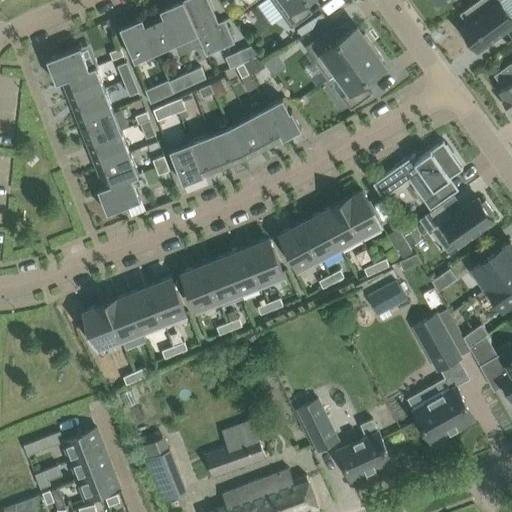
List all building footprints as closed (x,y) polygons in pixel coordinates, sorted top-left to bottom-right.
[(183,0),(178,0),(161,8),(176,42),(197,33),(197,32),(183,0)] [(197,33),(206,54),(234,41),(224,19),(218,21),(208,0),(183,0),(197,32),(197,33)] [(271,0),(291,26),(312,11),(304,0),(303,0),(271,0)] [(470,20),(460,27),(476,49),(511,23),(511,16),(500,0),(476,0),(463,10),(470,20)] [(141,16),(156,50),(176,42),(161,8),(142,17),(142,16),(141,16)] [(120,26),(135,60),(156,50),(141,16),(120,26)] [(336,71),(373,43),(365,32),(363,34),(356,25),(334,41),(326,30),(305,45),(328,77),(336,72),(336,71)] [(381,55),(373,43),(336,71),(336,72),(350,90),(342,96),(351,108),(372,93),(363,81),(386,65),(379,57),(381,55)] [(251,44),(238,50),(243,61),(259,54),(251,44)] [(62,78),(89,68),(89,67),(80,45),(47,58),(56,82),(63,79),(62,78)] [(112,59),(124,54),(121,47),(109,51),(112,59)] [(276,51),(264,60),(269,66),(281,57),(276,51)] [(259,54),(243,61),(243,62),(249,73),(250,74),(266,65),(259,54)] [(132,74),(126,59),(116,63),(122,78),(132,74)] [(511,60),(494,73),(503,87),(500,89),(506,98),(502,100),(509,110),(511,107),(511,60)] [(236,66),(242,76),(249,73),(243,62),(236,66)] [(62,78),(63,79),(71,100),(105,87),(96,64),(89,67),(89,68),(62,78)] [(206,77),(201,66),(189,71),(194,83),(206,77)] [(194,83),(189,71),(177,77),(182,88),(194,83)] [(138,89),(132,74),(122,78),(129,93),(138,89)] [(227,89),(222,77),(210,83),(215,94),(227,89)] [(174,91),(168,78),(145,89),(150,102),(174,91)] [(215,94),(210,83),(199,88),(204,99),(215,94)] [(80,122),(113,109),(105,87),(71,100),(80,122)] [(171,114),(186,108),(181,97),(166,102),(171,114)] [(266,105),(283,137),(301,128),(292,109),(290,110),(283,97),(266,105)] [(166,102),(153,108),(157,119),(171,114),(166,102)] [(248,115),(265,147),(283,137),(266,105),(248,115)] [(80,122),(88,142),(121,129),(113,109),(80,122)] [(138,122),(140,122),(149,118),(146,110),(135,115),(138,122)] [(229,125),(244,158),(265,147),(248,115),(229,125)] [(155,133),(149,118),(140,122),(146,137),(155,133)] [(210,133),(223,166),(244,158),(229,125),(210,133)] [(88,142),(96,164),(130,151),(121,129),(88,142)] [(190,140),(203,174),(223,166),(210,133),(190,140)] [(170,148),(183,182),(203,174),(190,140),(170,148)] [(373,182),(382,197),(421,170),(433,188),(463,167),(443,140),(415,160),(412,156),(416,154),(415,153),(411,155),(409,153),(394,164),(395,166),(373,182)] [(105,186),(132,176),(139,174),(130,151),(96,164),(105,185),(105,186)] [(170,169),(164,154),(152,159),(158,174),(170,169)] [(107,212),(141,198),(132,176),(105,186),(105,185),(98,188),(107,212)] [(362,188),(341,199),(360,235),(381,224),(362,188)] [(442,200),(436,192),(425,200),(430,208),(442,200)] [(443,202),(420,218),(430,232),(443,223),(458,245),(494,219),(490,213),(493,211),(485,200),(482,202),(478,196),(452,215),(443,202)] [(321,210),(340,246),(360,235),(341,199),(321,210)] [(301,221),(320,256),(340,246),(321,210),(301,221)] [(280,232),(299,268),(320,256),(301,221),(280,232)] [(415,227),(405,233),(412,245),(422,238),(415,227)] [(269,236),(247,245),(261,283),(284,274),(269,236)] [(511,242),(509,239),(472,265),(487,286),(511,268),(511,242)] [(226,254),(240,291),(261,283),(247,245),(226,254)] [(204,262),(219,299),(240,291),(226,254),(204,262)] [(367,274),(375,271),(389,265),(386,257),(364,267),(367,274)] [(182,271),(197,308),(219,299),(204,262),(182,271)] [(458,275),(451,265),(432,279),(438,289),(458,275)] [(319,280),(323,287),(344,275),(340,268),(319,280)] [(502,308),(511,300),(511,268),(487,286),(502,308)] [(149,284),(164,321),(186,312),(171,275),(149,284)] [(367,293),(377,311),(406,296),(397,277),(367,293)] [(128,292),(142,329),(164,321),(149,284),(128,292)] [(106,300),(121,338),(142,329),(128,292),(106,300)] [(280,297),(258,306),(261,313),(283,304),(280,297)] [(84,309),(99,346),(121,338),(106,300),(84,309)] [(438,369),(461,356),(437,312),(413,325),(438,369)] [(219,333),(242,325),(239,317),(217,326),(219,333)] [(490,331),(483,321),(463,335),(469,345),(490,331)] [(184,341),(162,349),(165,357),(187,348),(184,341)] [(511,358),(509,360),(503,350),(479,364),(483,370),(494,390),(504,384),(511,397),(511,358)] [(145,366),(123,376),(127,383),(149,373),(145,366)] [(415,407),(409,397),(408,397),(414,408),(413,409),(431,442),(475,417),(457,384),(456,384),(450,374),(436,382),(442,392),(415,407)] [(297,407),(318,449),(339,439),(318,397),(297,407)] [(360,423),(366,436),(337,449),(351,479),(392,460),(379,430),(378,430),(372,417),(360,423)] [(62,439),(70,459),(104,446),(96,426),(62,439)] [(265,457),(257,433),(205,452),(214,476),(265,457)] [(45,450),(40,437),(23,444),(28,456),(45,450)] [(70,459),(78,478),(111,465),(104,446),(70,459)] [(187,491),(170,447),(147,456),(164,500),(187,491)] [(78,478),(85,498),(119,485),(111,465),(78,478)] [(51,484),(45,469),(35,473),(40,488),(51,484)] [(204,511),(309,511),(319,508),(306,474),(289,480),(285,469),(247,482),(252,495),(204,511)] [(54,500),(50,489),(42,492),(47,503),(54,500)] [(117,493),(106,497),(109,505),(120,500),(117,493)] [(96,511),(94,503),(79,507),(80,511),(96,511)]
